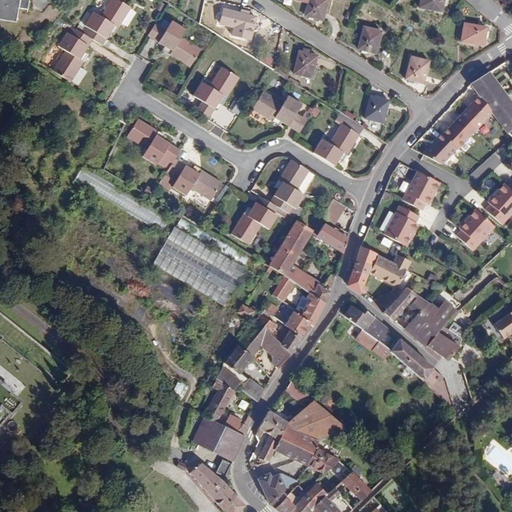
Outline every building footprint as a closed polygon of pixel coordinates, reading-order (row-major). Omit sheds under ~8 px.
[(0,0),(0,17),(16,20),(18,8),(27,10),(28,0),(0,0)] [(115,27),(118,30),(131,9),(116,0),(111,0),(101,17),(94,12),(92,15),(88,13),(77,30),(103,47),(115,27)] [(328,0),(309,0),(306,16),(323,20),(328,0)] [(443,0),(422,0),(422,8),(442,11),(443,0)] [(239,13),(233,35),(251,39),(256,17),(239,13)] [(149,37),(171,51),(169,55),(190,67),(200,50),(181,39),(186,30),(170,20),(169,22),(160,18),(149,37)] [(486,28),(465,24),(462,43),(483,47),(486,28)] [(74,29),(68,25),(65,29),(71,33),(74,29)] [(381,31),(365,28),(360,50),(376,54),(381,31)] [(67,52),(54,71),(70,82),(84,62),(80,60),(88,47),(67,34),(59,47),(67,52)] [(299,52),(294,74),(312,78),(317,56),(299,52)] [(429,62),(411,58),(406,80),(424,84),(429,62)] [(239,78),(222,67),(209,87),(202,83),(194,97),(214,110),(223,96),(226,98),(239,78)] [(511,106),(488,73),(471,83),(507,133),(511,137),(511,106)] [(287,97),(283,104),(263,92),(252,110),(274,122),(276,118),(289,126),(302,106),(287,97)] [(371,97),(366,119),(383,123),(389,101),(371,97)] [(323,140),(314,153),(334,167),(339,160),(342,162),(364,128),(341,113),(337,120),(342,124),(329,144),(323,140)] [(166,137),(138,120),(127,138),(147,149),(142,157),(157,166),(170,144),(164,140),(166,137)] [(169,170),(162,181),(186,196),(191,188),(211,201),(221,183),(202,171),(200,174),(175,159),(172,165),(169,170)] [(166,160),(163,166),(169,170),(172,165),(166,160)] [(278,181),(283,184),(271,203),(293,218),(300,217),(303,210),(298,206),(304,196),(296,191),(309,171),(292,160),(278,181)] [(79,164),(70,179),(162,234),(171,219),(79,164)] [(441,183),(419,171),(404,200),(423,210),(426,204),(429,205),(441,183)] [(501,223),(511,211),(511,189),(504,183),(488,201),(490,203),(485,208),(501,223)] [(153,196),(156,190),(148,185),(144,192),(153,196)] [(334,226),(344,207),(332,200),(323,214),(325,220),(334,226)] [(277,216),(256,203),(247,216),(244,214),(231,234),(249,245),(261,226),(268,231),(277,216)] [(400,206),(385,234),(407,246),(419,224),(417,223),(420,216),(400,206)] [(472,249),(494,226),(476,209),(459,227),(461,229),(456,235),(472,249)] [(182,218),(177,227),(244,266),(250,258),(182,218)] [(296,222),(270,266),(306,291),(312,282),(313,279),(291,264),(311,231),(296,222)] [(334,229),(333,231),(324,226),(316,238),(343,254),(347,240),(343,238),(345,235),(334,229)] [(246,269),(175,227),(152,264),(224,307),(246,269)] [(376,253),(361,246),(347,285),(361,294),(364,286),(369,272),(376,253)] [(378,255),(369,272),(396,286),(410,261),(396,254),(392,263),(378,255)] [(331,293),(312,282),(306,291),(309,293),(326,304),(331,293)] [(393,320),(408,302),(412,306),(410,309),(416,315),(427,302),(405,287),(397,297),(386,309),(383,312),(393,320)] [(397,297),(390,291),(379,303),(386,309),(397,297)] [(310,325),(314,328),(326,304),(309,293),(306,298),(309,301),(302,311),(296,308),(293,313),(294,313),(310,325)] [(404,329),(425,347),(426,345),(444,325),(458,311),(446,301),(438,310),(427,302),(416,315),(404,329)] [(351,305),(344,316),(362,329),(365,331),(375,318),(367,311),(364,314),(351,305)] [(242,306),(238,313),(249,319),(253,312),(242,306)] [(510,316),(495,327),(504,339),(511,333),(511,310),(509,313),(510,316)] [(294,313),(285,327),(302,338),(310,325),(294,313)] [(285,327),(279,335),(274,331),(278,325),(272,321),(270,323),(261,315),(255,321),(270,335),(281,344),(292,354),(302,338),(285,327)] [(375,318),(365,331),(383,345),(390,350),(399,338),(375,318)] [(270,335),(255,321),(237,345),(252,358),(270,335)] [(461,335),(465,328),(455,322),(450,328),(461,335)] [(444,325),(426,345),(448,360),(459,347),(461,337),(444,325)] [(362,329),(356,338),(372,350),(373,348),(378,351),(383,345),(365,331),(362,329)] [(445,378),(399,338),(390,350),(393,352),(391,354),(454,409),(445,378)] [(281,368),(292,354),(281,344),(272,357),(272,364),(278,369),(281,368)] [(252,358),(237,345),(223,362),(239,375),(252,358)] [(216,380),(234,391),(240,383),(222,369),(216,380)] [(248,379),(240,390),(257,402),(265,391),(248,379)] [(306,392),(291,379),(284,388),(299,401),(306,392)] [(216,423),(234,391),(216,380),(209,393),(214,396),(203,417),(204,418),(216,423)] [(189,387),(178,381),(171,396),(181,401),(189,387)] [(0,425),(9,415),(10,416),(21,403),(10,394),(11,393),(0,383),(0,425)] [(314,399),(286,422),(273,450),(306,466),(315,448),(318,440),(346,428),(314,399)] [(273,450),(286,422),(269,411),(259,428),(269,435),(258,457),(267,461),(273,450)] [(204,418),(192,443),(232,463),(245,438),(231,431),(216,423),(204,418)] [(231,431),(245,438),(249,430),(235,423),(231,431)] [(195,425),(188,438),(193,440),(199,427),(195,425)] [(331,467),(339,460),(315,448),(306,466),(323,475),(331,467)] [(343,478),(351,471),(339,460),(331,467),(343,478)] [(190,474),(208,494),(223,483),(219,480),(201,465),(196,469),(179,462),(176,467),(190,474)] [(219,480),(223,483),(231,466),(222,462),(216,473),(221,476),(219,480)] [(372,489),(351,471),(343,478),(341,481),(361,501),(372,489)] [(257,477),(270,504),(294,479),(279,472),(271,476),(269,472),(257,477)] [(239,511),(244,507),(223,483),(208,494),(223,511),(225,510),(226,511),(239,511)] [(298,502),(309,511),(316,504),(325,494),(315,484),(298,502)] [(325,494),(316,504),(324,511),(332,511),(337,507),(330,500),(338,492),(334,487),(325,494)] [(274,509),(276,511),(288,511),(294,506),(285,497),(274,509)] [(308,511),(309,511),(298,502),(294,506),(288,511),(308,511)]
